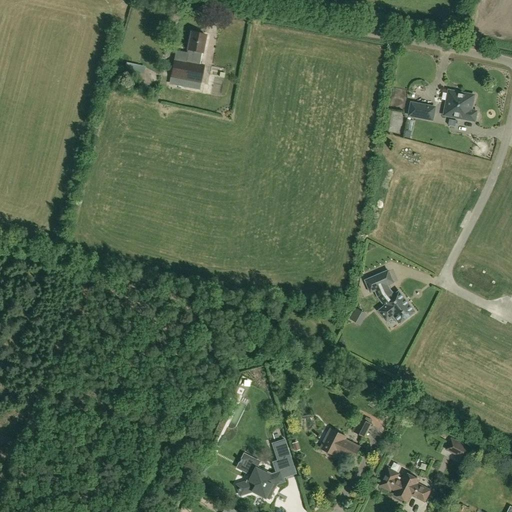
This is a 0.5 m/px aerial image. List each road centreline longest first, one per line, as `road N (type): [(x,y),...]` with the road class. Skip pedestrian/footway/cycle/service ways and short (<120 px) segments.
road 1 (unclassified): [(511,62),(185,0)]
road 2 (residential): [(511,113),(494,177),(440,281),(511,320)]
